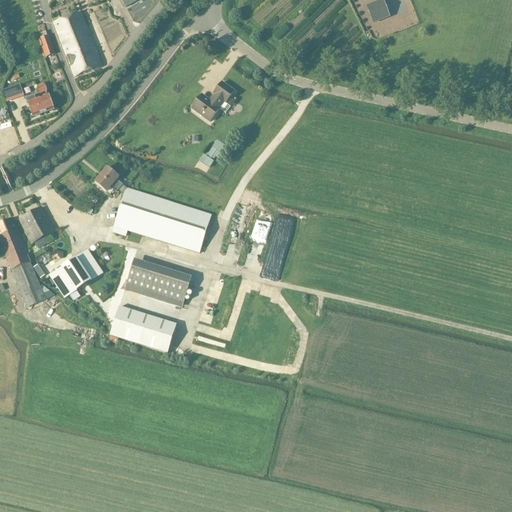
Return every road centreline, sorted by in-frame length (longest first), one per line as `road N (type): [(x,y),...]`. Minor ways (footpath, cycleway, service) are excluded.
road 1 (unclassified): [(511,130),(288,78),(202,14)]
road 2 (unclassified): [(202,14),(94,140),(33,187),(0,200)]
road 3 (unclassified): [(0,160),(79,105),(165,0)]
